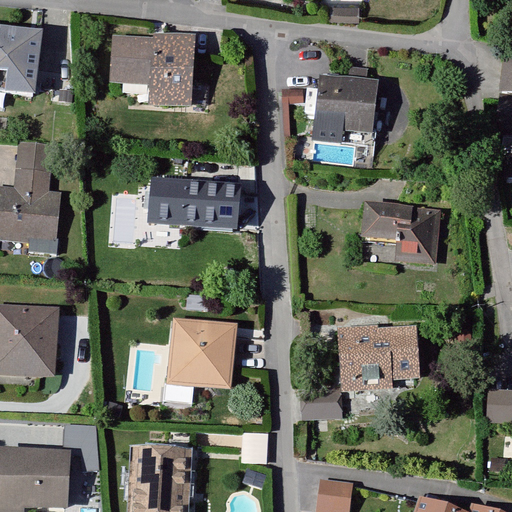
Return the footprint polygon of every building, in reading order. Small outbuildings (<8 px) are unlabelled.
[(42,41),(0,36),(0,101),(35,105),(42,41)] [(106,44),(105,93),(143,94),(143,115),(190,117),(191,46),(106,44)] [(316,72),(308,137),(372,144),(380,79),(316,72)] [(511,81),(500,80),(492,145),(511,147),(511,81)] [(0,195),(0,249),(53,254),(61,168),(17,164),(14,197),(0,195)] [(243,185),(150,177),(147,221),(239,229),(243,185)] [(431,274),(437,219),(356,210),(350,265),(431,274)] [(0,383),(50,386),(54,319),(0,315),(0,383)] [(173,318),(165,382),(232,390),(241,326),(173,318)] [(414,335),(335,339),(338,404),(418,400),(414,335)] [(511,388),(491,387),(489,418),(511,419),(511,388)] [(247,432),(245,461),(270,462),(271,433),(247,432)] [(69,511),(72,449),(0,446),(0,511),(23,511),(69,511)] [(185,511),(189,457),(127,453),(123,511),(185,511)] [(320,478),(318,511),(334,511),(352,511),(354,479),(320,478)]
